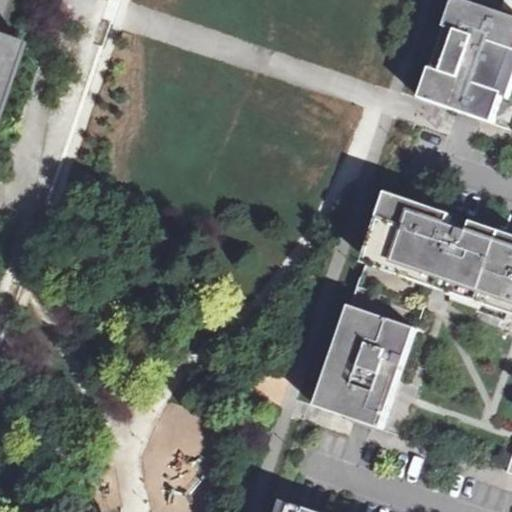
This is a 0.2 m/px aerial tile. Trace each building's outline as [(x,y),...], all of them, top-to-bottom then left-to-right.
[(511,121),(511,15),(467,0),(456,0),(423,101),(509,130),(511,121)] [(0,96),(18,41),(0,35),(0,96)] [(511,237),(391,197),(367,268),(511,317),(511,237)] [(386,431),(419,332),(353,311),(321,410),(386,431)] [(316,511),(286,502),(282,511),(316,511)]
